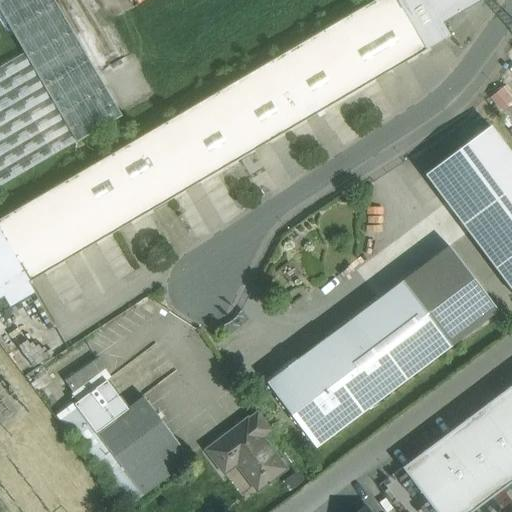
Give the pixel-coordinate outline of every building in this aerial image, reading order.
[(0,0),(0,12),(24,53),(0,67),(0,186),(121,116),(53,0),(0,0)] [(396,0),(375,0),(104,159),(139,218),(426,51),(396,0)] [(449,37),(427,0),(396,0),(426,51),(449,37)] [(427,0),(449,37),(450,36),(443,24),(482,0),(427,0)] [(511,156),(490,126),(424,175),(511,291),(511,156)] [(104,159),(0,219),(0,235),(28,283),(139,218),(104,159)] [(28,283),(0,235),(0,299),(3,298),(9,308),(34,293),(28,283)] [(497,311),(449,246),(402,281),(451,346),(497,311)] [(402,281),(324,341),(364,395),(352,404),(360,414),(451,346),(402,281)] [(324,341),(266,384),(315,448),(360,414),(352,404),(364,395),(324,341)] [(97,359),(65,381),(74,394),(106,372),(97,359)] [(106,381),(74,405),(95,433),(95,434),(142,496),(190,460),(143,397),(127,409),(106,381)] [(511,385),(402,468),(434,511),(472,511),(511,482),(511,385)] [(95,433),(74,405),(64,412),(69,420),(75,428),(69,432),(126,508),(142,496),(95,434),(95,433)] [(272,431),(258,412),(248,420),(262,438),(272,431)] [(247,419),(205,450),(224,476),(237,466),(256,492),(286,470),(262,438),(248,420),(247,419)] [(69,420),(65,422),(61,426),(67,434),(69,432),(75,428),(69,420)]
